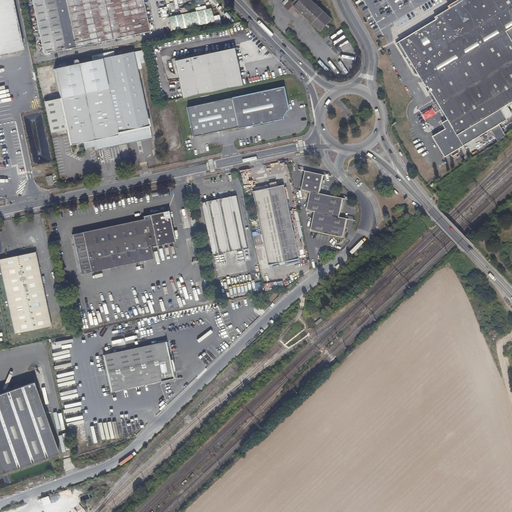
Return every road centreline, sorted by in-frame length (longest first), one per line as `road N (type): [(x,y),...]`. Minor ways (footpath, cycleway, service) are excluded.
road 1 (unclassified): [(339,176),(363,201),(365,232),(117,460),(0,504)]
road 2 (unclassified): [(0,211),(302,145)]
road 3 (unknown): [(26,0),(45,58),(153,34),(152,0)]
road 4 (secondary): [(420,197),(511,294)]
